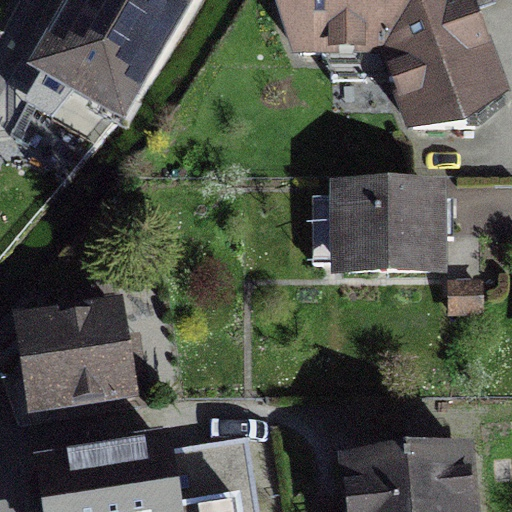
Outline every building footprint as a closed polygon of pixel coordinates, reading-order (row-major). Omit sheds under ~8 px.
[(67,0),(30,66),(126,122),(195,0),(67,0)] [(511,90),(477,0),(275,0),(293,58),(382,58),(408,132),(465,126),(511,94),(511,90)] [(331,275),(447,276),(447,179),(329,183),(329,198),(312,198),(314,268),(331,268),(331,275)] [(483,281),(448,282),(448,318),(485,316),(483,281)] [(13,313),(28,415),(140,400),(122,297),(13,313)] [(259,511),(248,440),(175,451),(171,434),(34,457),(42,511),(259,511)] [(480,511),(473,445),(339,456),(344,511),(480,511)]
